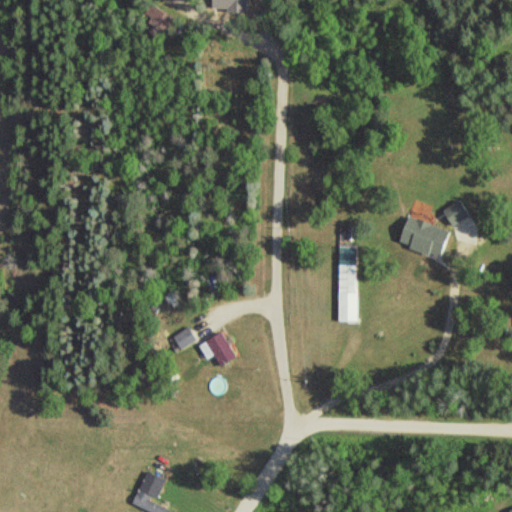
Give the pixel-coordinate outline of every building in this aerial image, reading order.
[(472,215),(463,199),(445,210),(455,225),(472,215)] [(410,216),(401,243),(445,257),(453,230),(410,216)] [(359,246),(341,246),(341,322),(359,322),(359,246)] [(175,335),(181,349),(199,341),(192,327),(175,335)] [(200,345),(208,359),(217,354),(224,366),(239,357),(225,331),(200,345)] [(158,505),(167,478),(147,471),(135,507),(150,511),(177,511),(178,511),(158,505)]
